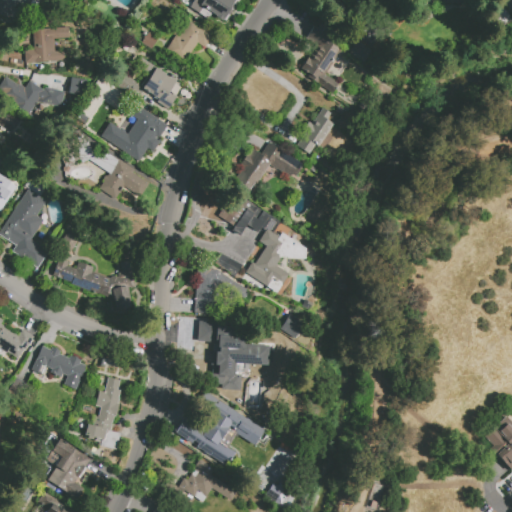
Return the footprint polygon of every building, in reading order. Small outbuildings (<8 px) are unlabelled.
[(0,0),(23,0),(9,23),(0,17),(0,0)] [(238,0),(238,1),(238,2),(236,4),(237,4),(235,8),(234,7),(232,10),(233,10),(217,33),(186,11),(193,0),(238,0)] [(483,9),(498,0),(511,23),(495,32),(483,9)] [(338,82),(331,92),(298,70),(308,56),(309,57),(317,45),(305,37),(314,24),(317,26),(320,21),(330,27),(326,33),(332,36),(330,39),(341,47),(324,73),(338,82)] [(189,22),(212,37),(204,49),(196,44),(185,61),(167,49),(175,36),(178,37),(189,22)] [(32,30),(68,28),(69,39),(53,40),(54,52),(64,51),(65,60),(25,63),(24,51),(33,51),(32,30)] [(147,32),(140,43),(151,50),(158,39),(147,32)] [(371,50),(363,63),(347,53),(355,40),(371,50)] [(142,59),(176,81),(168,93),(175,97),(167,110),(156,103),(158,100),(141,89),(149,76),(136,68),(142,59)] [(124,76),(117,87),(133,98),(140,86),(124,76)] [(41,90),(44,90),(44,89),(64,92),(61,108),(36,104),(27,115),(0,96),(0,92),(1,91),(0,90),(0,85),(5,78),(22,89),(28,81),(41,90)] [(70,78),(86,81),(82,98),(67,94),(70,78)] [(334,110),(337,105),(343,109),(340,114),(334,110)] [(138,161),(102,138),(110,126),(127,137),(138,120),(132,116),(138,107),(144,111),(146,107),(157,114),(155,117),(166,124),(158,136),(155,134),(153,139),(159,143),(152,153),(146,149),(138,161)] [(296,145),(304,133),(301,130),(307,121),(310,124),(321,108),(329,114),(325,121),(331,125),(317,147),(313,145),(308,153),(296,145)] [(0,115),(4,110),(20,121),(9,136),(0,129),(0,115)] [(80,163),(79,161),(66,167),(60,155),(86,142),(91,153),(100,158),(104,152),(134,171),(133,173),(145,181),(135,197),(122,189),(116,200),(99,190),(109,175),(86,161),(80,163)] [(250,193),(233,183),(242,169),(239,166),(246,155),(249,158),(254,151),(260,154),(267,143),(302,165),(295,176),(290,174),(288,178),(271,168),(258,188),(255,186),(250,193)] [(0,175),(17,187),(0,212),(0,175)] [(43,221),(31,240),(48,252),(37,269),(20,257),(22,253),(0,238),(0,231),(27,190),(46,202),(36,217),(43,221)] [(244,208),(234,202),(227,212),(220,209),(216,217),(232,226),(244,208)] [(253,214),(239,236),(231,231),(245,209),(253,214)] [(288,276),(280,288),(276,294),(267,288),(245,273),(252,263),(254,265),(265,247),(257,243),(262,236),(266,229),(279,237),(282,234),(298,245),(305,250),(305,259),(297,259),(294,259),(282,259),(276,267),(288,276)] [(67,231),(79,237),(70,251),(59,245),(67,231)] [(234,276),(241,265),(217,252),(210,263),(234,276)] [(110,297),(108,296),(107,298),(70,285),(71,284),(52,277),(58,259),(68,263),(67,267),(75,270),(77,263),(93,269),(91,273),(109,279),(111,278),(115,277),(117,278),(118,278),(117,274),(121,273),(121,270),(132,269),(135,289),(128,289),(130,308),(112,310),(110,297)] [(219,318),(196,316),(199,272),(201,272),(201,270),(211,271),(211,272),(217,272),(224,276),(224,278),(248,293),(247,295),(253,299),(248,305),(243,303),(238,307),(220,295),(219,318)] [(302,326),(293,340),(278,330),(287,316),(302,326)] [(22,330),(34,337),(25,350),(24,349),(17,359),(0,347),(0,319),(3,321),(0,325),(18,336),(22,330)] [(197,321),(225,323),(225,328),(240,329),(240,343),(272,346),(270,364),(265,363),(264,367),(249,365),(248,374),(240,374),(239,391),(219,390),(219,384),(210,383),(211,369),(208,369),(209,353),(214,353),(214,343),(195,342),(197,321)] [(42,348),(50,351),(51,348),(60,352),(59,355),(69,359),(70,356),(81,361),(80,364),(86,367),(75,390),(63,385),(67,377),(61,374),(60,377),(50,373),(51,370),(45,367),(42,375),(32,371),(42,348)] [(16,377),(7,391),(21,399),(29,385),(16,377)] [(87,425),(94,427),(96,417),(98,417),(100,409),(95,408),(99,390),(104,391),(107,378),(122,382),(118,399),(119,400),(115,418),(113,418),(111,431),(120,433),(116,450),(101,447),(102,440),(85,436),(87,425)] [(224,467),(172,433),(180,419),(203,431),(214,415),(195,403),(202,391),(218,402),(231,411),(237,414),(239,410),(250,418),(248,422),(263,432),(252,446),(235,435),(226,448),(234,453),(224,467)] [(511,427),(511,472),(499,458),(497,459),(491,453),(495,449),(486,440),(495,432),(496,432),(498,431),(497,430),(506,421),(511,427)] [(60,440),(89,460),(84,468),(86,469),(79,479),(77,478),(73,483),(83,490),(74,503),(44,483),(57,464),(47,458),(60,440)] [(213,492),(204,506),(180,490),(185,482),(188,484),(195,473),(194,472),(200,462),(216,472),(212,478),(238,495),(232,504),(213,492)] [(279,507),(263,496),(271,483),(276,485),(278,481),(290,488),(288,490),(289,491),(279,507)] [(184,494),(176,506),(161,496),(169,484),(184,494)] [(47,511),(48,511),(37,503),(45,492),(74,511),(47,511)]
